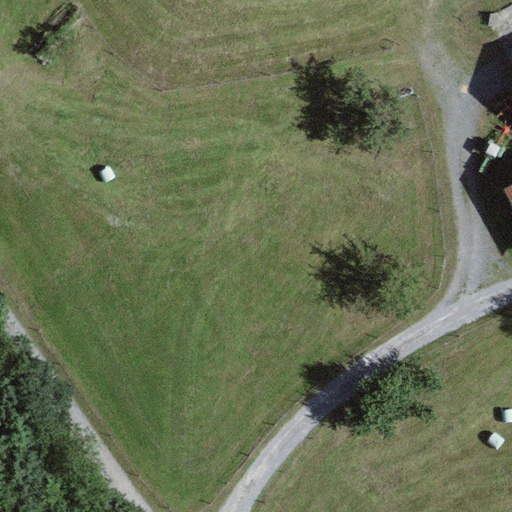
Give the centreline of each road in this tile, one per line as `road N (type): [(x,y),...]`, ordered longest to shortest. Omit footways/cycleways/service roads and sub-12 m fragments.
road 1 (track): [(477,296),(330,394),(229,511)]
road 2 (track): [(0,316),(130,511)]
